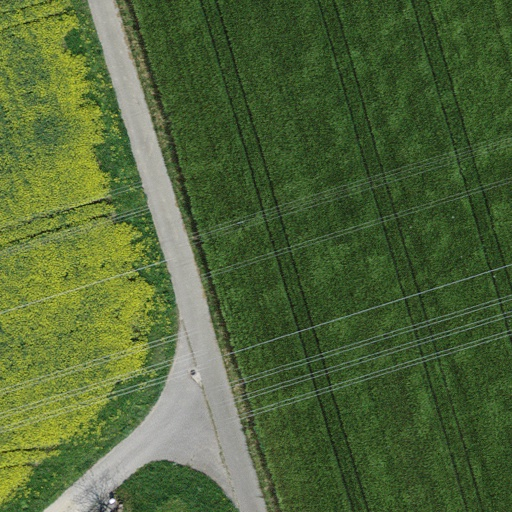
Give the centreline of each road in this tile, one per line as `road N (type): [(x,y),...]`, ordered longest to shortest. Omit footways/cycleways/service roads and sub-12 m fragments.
road 1 (track): [(64,0),(225,511)]
road 2 (track): [(74,511),(107,477),(196,416)]
